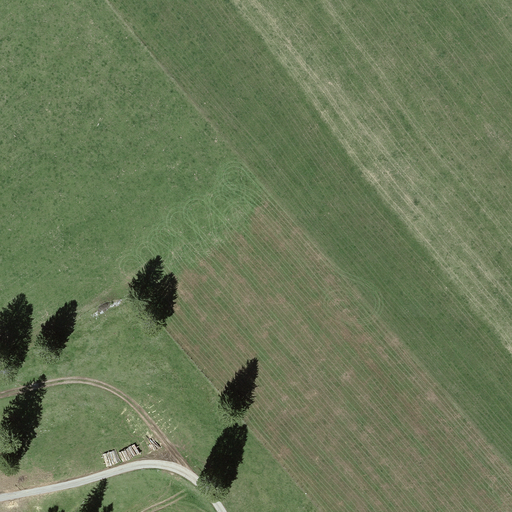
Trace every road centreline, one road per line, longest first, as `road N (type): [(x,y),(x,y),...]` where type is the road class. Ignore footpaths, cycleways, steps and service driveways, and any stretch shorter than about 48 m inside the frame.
road 1 (unclassified): [(221,511),(190,474),(152,461),(0,494)]
road 2 (track): [(190,474),(149,421),(103,387),(63,382),(0,399)]
